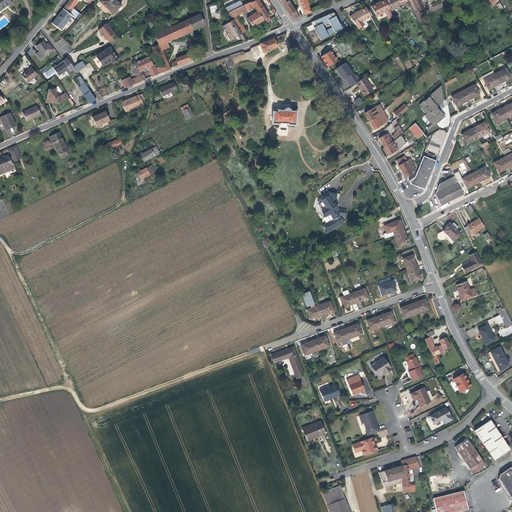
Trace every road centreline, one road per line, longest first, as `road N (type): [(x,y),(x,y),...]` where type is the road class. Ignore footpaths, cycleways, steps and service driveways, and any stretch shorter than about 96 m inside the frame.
road 1 (track): [(266,347),(95,410),(83,410),(70,384),(0,400)]
road 2 (track): [(153,81),(119,205),(28,252),(9,249)]
road 3 (residential): [(0,147),(211,58)]
road 4 (tertiary): [(291,27),(404,205)]
road 5 (residential): [(435,285),(266,347)]
road 6 (residential): [(404,205),(427,195),(459,118),(511,91)]
road 7 (track): [(0,237),(70,384)]
road 8 (tertiary): [(435,285),(454,334),(494,394)]
